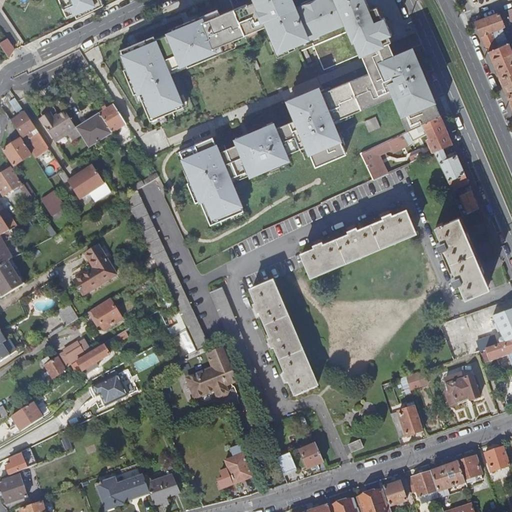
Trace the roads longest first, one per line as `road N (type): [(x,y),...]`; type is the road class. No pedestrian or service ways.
road 1 (residential): [(344,462),(317,403),(289,407),(279,400),(235,288),(244,264),(406,194),(455,310),(511,288)]
road 2 (residential): [(232,511),(511,422)]
road 3 (primary): [(410,0),(511,238)]
road 4 (residential): [(1,84),(12,68),(154,0)]
road 5 (primary): [(511,156),(446,0)]
